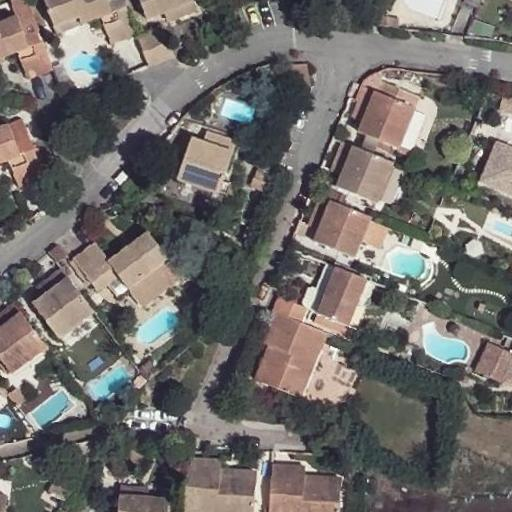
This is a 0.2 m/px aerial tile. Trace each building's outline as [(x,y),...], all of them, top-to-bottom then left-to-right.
[(27,0),(19,0),(13,2),(25,32),(38,26),(27,0)] [(45,0),(55,21),(88,7),(91,16),(102,11),(113,38),(137,27),(127,0),(112,7),(109,0),(45,0)] [(142,0),(147,11),(165,3),(171,0),(142,0)] [(168,11),(193,0),(171,0),(165,3),(168,11)] [(88,7),(55,21),(58,30),(91,16),(88,7)] [(0,44),(4,43),(7,50),(18,46),(28,72),(52,63),(42,36),(29,42),(25,32),(17,12),(0,18),(0,44)] [(176,47),(165,19),(139,30),(151,58),(176,47)] [(38,26),(25,32),(29,42),(42,36),(38,26)] [(304,61),(295,61),(297,74),(299,80),(316,87),(317,80),(316,74),(311,67),(304,61)] [(365,83),(356,105),(367,109),(365,117),(360,129),(399,145),(421,91),(381,75),(376,87),(365,83)] [(356,105),(354,113),(365,117),(367,109),(356,105)] [(0,157),(1,159),(11,154),(21,180),(48,171),(34,135),(19,141),(11,120),(0,124),(0,157)] [(210,128),(207,138),(215,141),(219,131),(210,128)] [(221,190),(235,149),(238,139),(219,131),(215,141),(207,138),(194,133),(179,174),(221,190)] [(339,183),(379,199),(395,157),(345,137),(337,159),(347,163),(344,170),(339,183)] [(511,148),(496,142),(479,183),(511,197),(511,148)] [(347,163),(337,159),(334,167),(344,170),(347,163)] [(273,180),(250,170),(244,185),(259,192),(255,200),(263,203),(273,180)] [(375,212),(325,193),(316,214),(327,218),(324,227),(319,239),(359,254),(365,237),(373,216),(375,212)] [(316,214),(313,224),(324,227),(327,218),(316,214)] [(391,222),(373,216),(365,237),(383,244),(391,222)] [(80,260),(104,292),(118,282),(110,272),(118,267),(125,277),(148,308),(178,283),(164,265),(173,258),(153,232),(114,262),(100,245),(80,260)] [(64,247),(54,254),(63,265),(73,258),(64,247)] [(342,265),(333,262),(323,288),(332,291),(342,265)] [(326,308),(324,313),(354,325),(356,321),(373,277),(342,265),(332,291),(326,308)] [(110,272),(118,282),(125,277),(118,267),(110,272)] [(38,303),(64,338),(71,333),(99,313),(65,268),(49,281),(56,290),(48,296),(38,303)] [(41,285),(48,296),(56,290),(49,281),(41,285)] [(314,287),(309,299),(311,302),(326,308),(332,291),(323,288),(317,285),(314,287)] [(314,306),(286,295),(280,310),(308,321),(314,306)] [(11,324),(2,330),(0,331),(0,346),(19,372),(52,347),(18,302),(4,314),(11,324)] [(308,321),(280,310),(268,340),(278,344),(283,346),(271,382),(309,396),(333,331),(308,321)] [(354,325),(324,313),(322,320),(352,331),(354,325)] [(0,316),(0,327),(2,330),(11,324),(4,314),(0,316)] [(354,325),(352,331),(360,334),(363,324),(356,321),(354,325)] [(511,346),(496,340),(484,368),(511,378),(511,346)] [(278,344),(264,379),(271,382),(283,346),(278,344)] [(136,390),(143,384),(136,376),(129,382),(136,390)] [(8,389),(17,402),(28,393),(19,381),(8,389)] [(141,439),(126,465),(139,473),(154,448),(141,439)] [(74,489),(87,464),(71,455),(58,480),(74,489)] [(192,461),(189,511),(256,511),(259,480),(222,479),(222,472),(223,463),(192,461)] [(311,477),(312,468),(278,466),(275,511),(346,511),(349,486),(312,482),(311,477)] [(222,479),(259,480),(260,473),(222,472),(222,479)] [(349,486),(348,479),(311,477),(312,482),(349,486)] [(58,480),(49,498),(64,506),(71,494),(74,489),(58,480)] [(0,511),(7,511),(9,490),(0,489),(0,511)] [(122,499),(148,500),(149,491),(123,489),(122,499)] [(64,506),(62,509),(68,511),(86,511),(96,492),(71,494),(64,506)] [(148,500),(122,499),(121,511),(171,511),(172,501),(148,500)]
